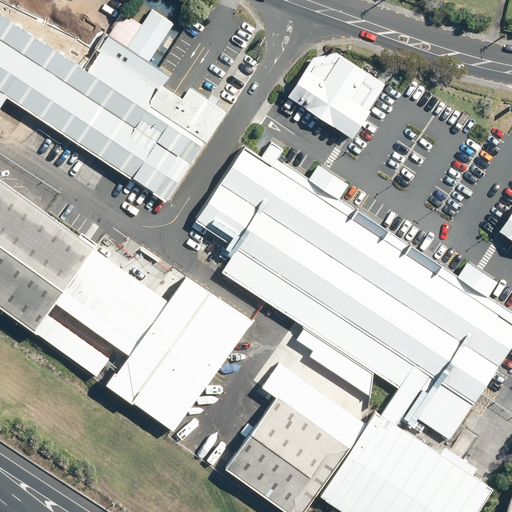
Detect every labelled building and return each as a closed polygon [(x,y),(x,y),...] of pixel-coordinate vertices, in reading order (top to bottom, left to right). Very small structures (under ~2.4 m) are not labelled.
[(173,24),(150,9),(127,44),(150,60),(173,24)] [(0,109),(8,98),(167,199),(224,112),(187,88),(181,97),(163,85),(170,74),(161,68),(108,34),(99,47),(84,70),(0,15),(0,109)] [(368,110),(384,85),(337,54),(315,58),(289,97),(353,138),(370,112),(368,110)] [(316,169),(274,141),(263,158),(361,222),(372,205),(332,179),(316,169)] [(0,308),(97,378),(110,359),(133,353),(172,304),(0,178),(0,308)] [(511,320),(511,319),(511,287),(376,199),(372,205),(361,222),(511,320)] [(511,214),(501,232),(511,239),(511,214)] [(237,247),(223,271),(398,386),(414,362),(237,247)] [(110,383),(177,426),(248,320),(188,279),(172,304),(133,353),(123,366),(116,375),(110,383)] [(226,473),(284,511),(300,511),(364,417),(276,359),(254,391),(273,404),(226,473)] [(414,362),(398,386),(381,414),(396,424),(406,408),(450,437),(474,401),(414,362)] [(375,410),(320,494),(347,511),(475,511),(492,486),(396,424),(381,414),(375,410)]
